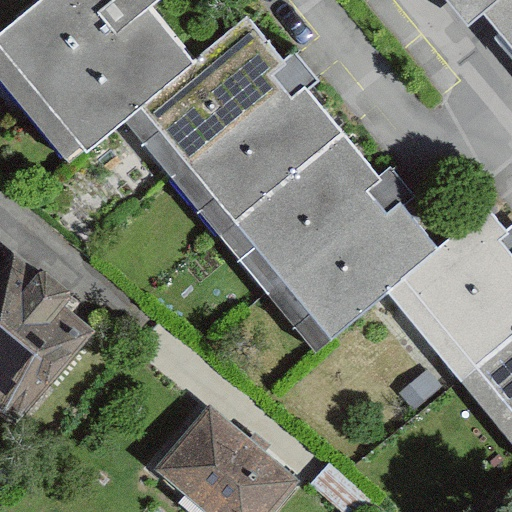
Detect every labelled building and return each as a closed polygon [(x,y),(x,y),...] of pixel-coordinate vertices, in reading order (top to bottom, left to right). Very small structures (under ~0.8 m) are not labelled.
[(0,43),(93,155),(132,123),(204,63),(158,8),(167,0),(47,0),(0,39),(0,43)] [(511,0),(460,0),(479,22),(491,12),(511,37),(511,0)] [(132,123),(226,236),(347,136),(309,91),(298,100),(279,78),(291,68),(253,23),(204,63),(132,123)] [(324,353),(394,295),(444,254),(404,207),(393,216),(374,194),(387,184),(347,136),(226,236),(324,353)] [(444,254),(394,295),(467,382),(511,344),(511,251),(506,244),(511,238),(511,234),(494,212),(444,254)] [(42,275),(18,255),(0,276),(0,392),(23,411),(93,328),(61,301),(72,287),(49,268),(42,275)] [(511,344),(467,382),(511,436),(511,344)] [(274,511),(299,484),(214,411),(166,468),(217,511),(274,511)] [(368,511),(378,503),(337,464),(316,486),(344,511),(368,511)]
